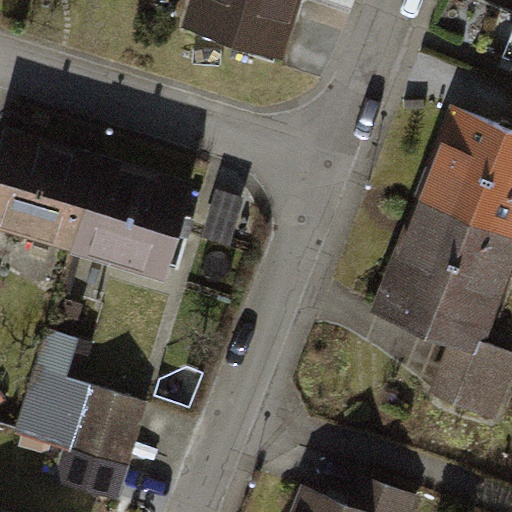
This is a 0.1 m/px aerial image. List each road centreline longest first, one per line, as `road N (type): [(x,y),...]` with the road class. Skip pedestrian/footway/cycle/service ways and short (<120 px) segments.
road 1 (residential): [(329,168),(197,511)]
road 2 (residential): [(0,58),(329,168)]
road 3 (residential): [(398,0),(329,168)]
